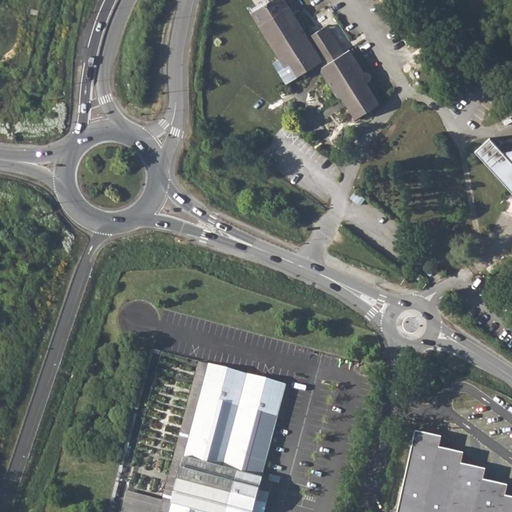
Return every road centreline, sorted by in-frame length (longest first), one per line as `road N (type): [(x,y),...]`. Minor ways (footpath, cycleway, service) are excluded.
road 1 (motorway): [(6,511),(69,304),(102,224)]
road 2 (secondary): [(395,315),(238,240)]
road 3 (unclassified): [(184,0),(173,111),(151,151)]
road 4 (motorway): [(111,0),(86,81),(80,139)]
road 5 (primary): [(128,132),(110,109),(102,78),(125,0)]
